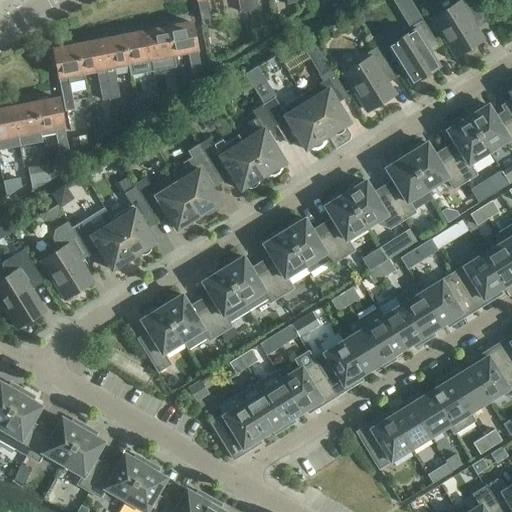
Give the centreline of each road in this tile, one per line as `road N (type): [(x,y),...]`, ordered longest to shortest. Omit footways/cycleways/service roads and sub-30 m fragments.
road 1 (residential): [(29,364),(511,73)]
road 2 (residential): [(234,482),(511,309)]
road 3 (residential): [(234,482),(29,364)]
